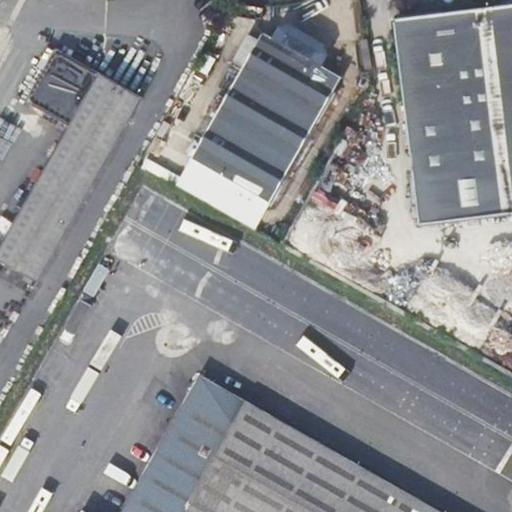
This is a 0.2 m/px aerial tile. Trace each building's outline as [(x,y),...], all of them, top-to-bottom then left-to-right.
[(511,7),(394,22),(420,225),(511,214),(511,7)] [(237,83),(193,160),(271,205),(336,89),(342,78),(301,55),(307,45),(275,28),(269,38),(265,35),(259,43),(250,37),(228,78),(237,83)] [(57,46),(26,101),(67,124),(111,149),(142,94),(57,46)] [(178,152),(193,160),(237,83),(228,78),(223,74),(178,152)] [(336,89),(271,205),(281,210),(346,95),(336,89)] [(111,149),(67,124),(0,242),(0,255),(38,278),(111,149)] [(193,160),(177,187),(256,232),(271,205),(193,160)] [(185,511),(246,406),(195,376),(117,511),(185,511)] [(433,511),(246,406),(185,511),(433,511)]
